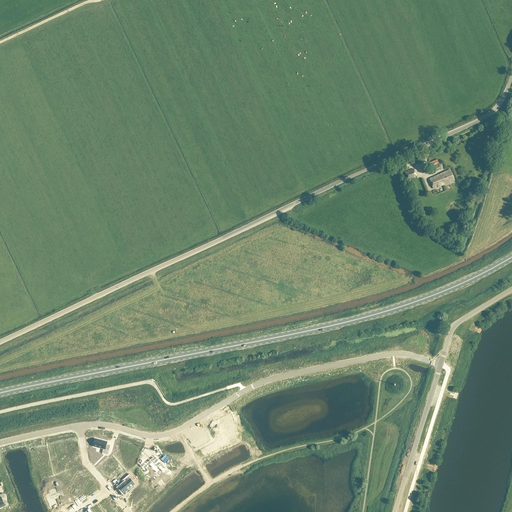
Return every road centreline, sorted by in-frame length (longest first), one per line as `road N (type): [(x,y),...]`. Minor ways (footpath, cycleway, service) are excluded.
road 1 (unclassified): [(0,341),(488,115),(511,73)]
road 2 (primary): [(0,393),(387,311),(511,257)]
road 3 (residential): [(243,392),(391,353),(440,365)]
road 4 (residential): [(243,392),(157,436),(77,425)]
road 5 (unclassified): [(394,511),(440,365)]
